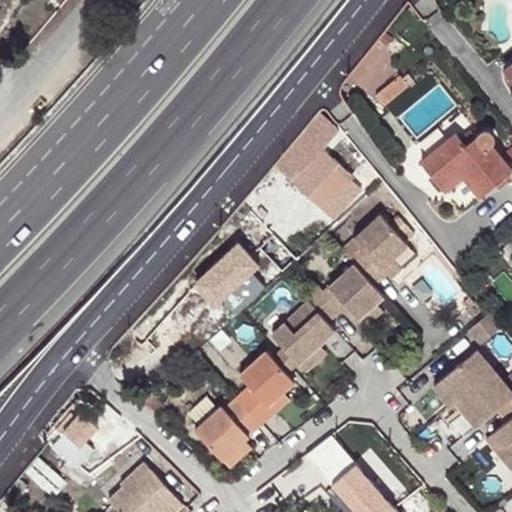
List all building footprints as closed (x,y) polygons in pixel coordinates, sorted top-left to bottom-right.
[(469,128),(458,137),(466,146),(477,138),(469,128)] [(447,188),(463,176),(472,169),(489,189),(511,169),(492,144),(494,140),(494,136),(492,132),(487,130),(483,130),(478,134),(477,138),(466,146),(458,137),(456,133),(423,159),(447,188)] [(323,208),(326,205),(350,177),(353,174),(323,148),(294,182),(323,208)] [(300,159),(288,149),(274,165),(288,177),(290,178),(296,171),(292,168),(300,159)] [(288,177),(274,165),(268,171),(259,183),(273,194),(288,177)] [(472,169),(463,176),(479,197),(489,189),(472,169)] [(350,177),(326,205),(335,213),(359,186),(350,177)] [(273,194),(259,183),(249,194),(258,202),(263,206),(273,194)] [(249,194),(242,203),(251,211),(258,202),(249,194)] [(363,247),(351,258),(355,262),(375,284),(388,273),(383,267),(394,257),(408,243),(399,233),(395,228),(391,224),(382,214),(355,237),(363,247)] [(395,228),(399,233),(408,225),(400,216),(391,224),(395,228)] [(207,283),(234,306),(275,258),(248,235),(207,283)] [(402,266),(394,257),(383,267),(388,273),(391,276),(402,266)] [(375,284),(355,262),(330,284),(333,288),(347,303),(359,317),(377,301),(384,294),(375,284)] [(318,283),(306,294),(310,299),(330,321),(342,309),(328,293),(318,283)] [(333,288),(328,293),(342,309),(347,303),(333,288)] [(310,299),(293,315),(312,337),(318,344),(320,342),(336,328),(330,321),(310,299)] [(383,309),(377,301),(359,317),(366,324),(383,309)] [(491,310),(485,303),(479,309),(484,315),(491,310)] [(495,315),(491,310),(484,315),(468,328),(479,342),(502,323),(495,315)] [(150,313),(130,334),(150,351),(169,331),(150,313)] [(312,337),(293,315),(274,332),(287,347),(299,361),(318,344),(312,337)] [(307,369),(325,351),(318,344),(299,361),(307,369)] [(289,362),(293,366),(299,361),(287,347),(280,352),(289,362)] [(469,374),(488,360),(478,348),(460,362),(469,374)] [(246,405),(263,423),(276,411),(269,402),(283,390),(295,380),(288,372),(275,357),(268,350),(242,374),(252,384),(238,396),(246,405)] [(288,372),(293,366),(289,362),(280,352),(275,357),(288,372)] [(509,397),(511,394),(511,389),(488,360),(469,374),(460,362),(435,383),(456,409),(460,405),(476,424),(497,407),(503,402),(509,397)] [(269,402),(276,411),(290,398),(283,390),(269,402)] [(511,394),(509,397),(503,402),(511,413),(511,416),(508,419),(493,432),(504,446),(510,442),(511,445),(511,394)] [(149,395),(141,402),(153,415),(162,408),(149,395)] [(246,438),(263,423),(246,405),(238,396),(227,407),(223,404),(196,428),(223,458),(246,438)] [(511,416),(511,413),(503,402),(497,407),(508,419),(511,416)] [(53,428),(49,433),(56,439),(60,434),(76,449),(97,426),(81,411),(75,417),(71,414),(57,431),(53,428)] [(246,438),(223,458),(230,465),(252,446),(246,438)] [(511,468),(511,467),(511,445),(510,442),(504,446),(498,452),(511,468)] [(170,511),(181,503),(170,491),(145,464),(122,484),(125,488),(119,493),(110,502),(119,511),(170,511)] [(399,511),(381,490),(356,511),(399,511)] [(181,503),(170,511),(178,511),(184,507),(182,505),(181,503)]
